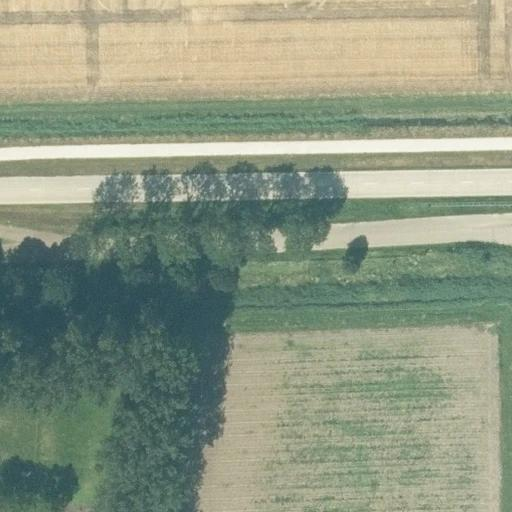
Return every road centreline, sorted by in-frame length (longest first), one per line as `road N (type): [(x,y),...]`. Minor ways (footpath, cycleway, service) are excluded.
road 1 (secondary): [(0,187),(511,178)]
road 2 (unclassified): [(63,251),(511,229)]
